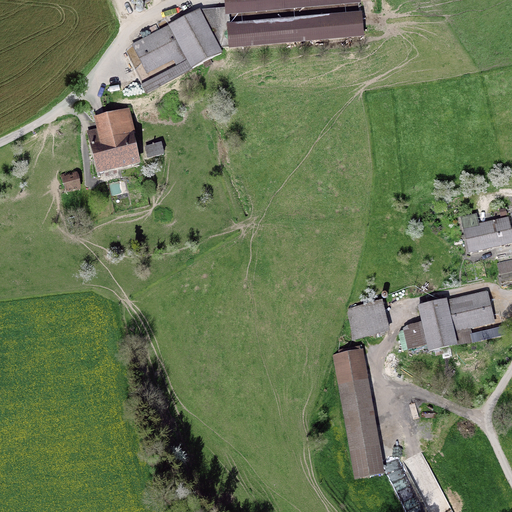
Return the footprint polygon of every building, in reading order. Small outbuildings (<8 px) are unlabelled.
[(361,6),(360,0),(227,0),(228,17),(361,6)] [(220,54),(217,48),(230,47),(227,9),(198,11),(132,46),(146,74),(183,55),(191,70),(203,63),(205,67),(210,65),(208,61),(220,54)] [(364,36),(362,18),(230,29),(232,47),(364,36)] [(138,161),(126,112),(96,120),(99,131),(87,133),(96,171),(138,161)] [(152,146),(145,148),(148,159),(162,155),(160,144),(153,146),(153,144),(151,145),(152,146)] [(75,174),(61,177),(65,192),(78,190),(75,174)] [(475,216),(460,220),(468,253),(511,243),(511,212),(506,214),(507,220),(477,227),(475,216)] [(500,277),(497,278),(500,287),(511,284),(511,263),(511,262),(497,265),(500,277)] [(417,307),(428,352),(464,343),(461,330),(493,323),(486,293),(445,302),(445,301),(417,307)] [(387,331),(380,302),(363,306),(370,336),(387,331)] [(362,354),(334,359),(355,480),(384,475),(362,354)]
